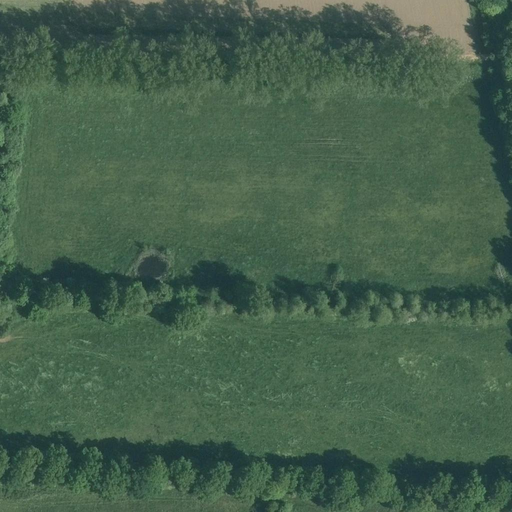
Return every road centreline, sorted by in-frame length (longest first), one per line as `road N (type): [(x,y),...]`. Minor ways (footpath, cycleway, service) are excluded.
road 1 (track): [(0,462),(511,495)]
road 2 (track): [(0,58),(503,56)]
